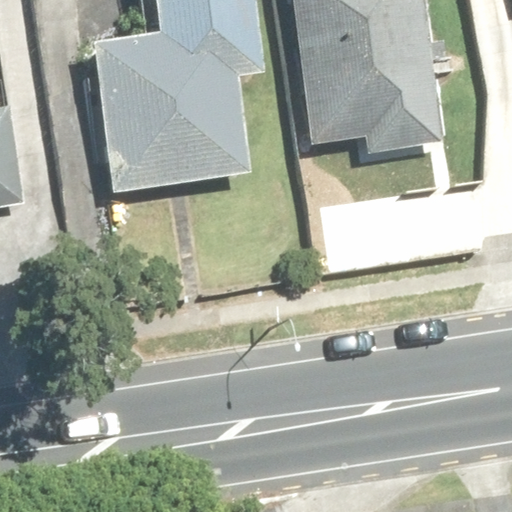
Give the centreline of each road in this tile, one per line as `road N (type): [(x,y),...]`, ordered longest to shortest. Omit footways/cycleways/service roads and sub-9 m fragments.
road 1 (primary): [(396,407),(0,468)]
road 2 (residential): [(289,511),(396,407)]
